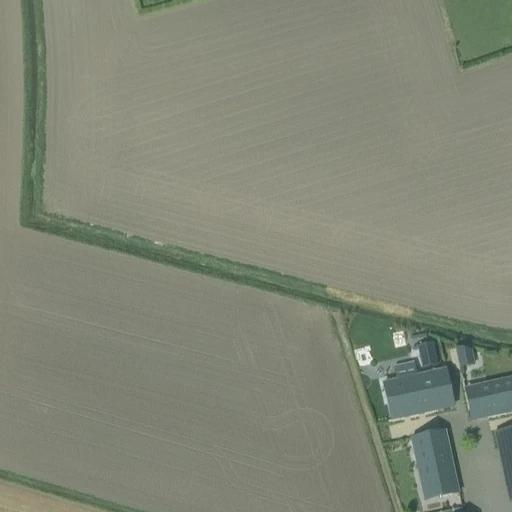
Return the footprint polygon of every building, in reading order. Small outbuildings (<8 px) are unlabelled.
[(432,344),(416,348),(422,371),(437,368),(432,344)] [(471,354),(455,351),(459,371),(474,368),(471,354)] [(397,408),(389,410),(392,427),(433,418),(431,412),(448,408),(443,387),(436,388),(433,378),(411,383),(412,386),(393,390),(397,408)] [(471,413),(487,409),(490,420),(511,414),(511,380),(492,385),(493,389),(467,395),(471,413)] [(511,431),(497,435),(511,499),(511,431)] [(439,439),(405,447),(412,480),(416,479),(420,496),(433,493),(436,506),(453,503),(439,439)]
